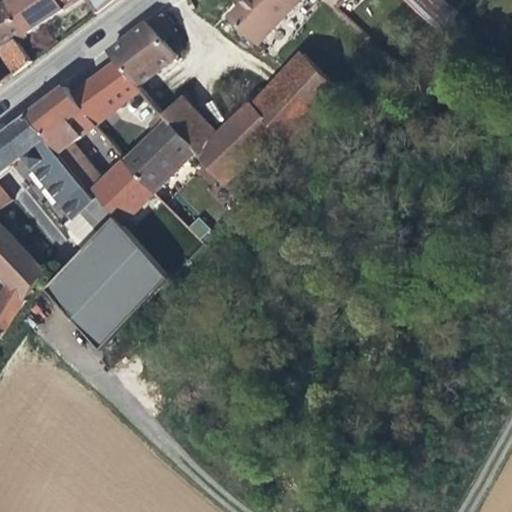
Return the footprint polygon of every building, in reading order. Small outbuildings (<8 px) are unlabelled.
[(23,44),(89,0),(16,0),(2,9),(0,5),(0,43),(7,55),(23,44)] [(90,0),(103,16),(121,3),(119,0),(90,0)] [(259,0),(251,7),(236,19),(266,51),(312,8),(304,0),(259,0)] [(416,0),(452,30),(462,14),(446,0),(416,0)] [(120,57),(126,65),(146,86),(183,55),(159,25),(120,57)] [(20,80),(38,67),(23,44),(7,55),(20,80)] [(189,100),(171,117),(177,124),(206,156),(234,186),(281,139),(294,153),(347,101),(313,62),(224,139),(189,100)] [(126,65),(77,102),(100,127),(149,91),(146,86),(126,65)] [(71,94),(36,120),(84,183),(93,175),(73,150),(100,127),(77,102),(71,94)] [(36,120),(1,148),(14,169),(28,159),(33,166),(36,163),(41,160),(73,202),(75,205),(91,192),(84,183),(36,120)] [(177,124),(133,167),(157,193),(161,200),(206,156),(177,124)] [(0,148),(0,180),(14,169),(1,148),(0,148)] [(41,160),(36,163),(67,207),(73,202),(41,160)] [(116,222),(117,223),(122,228),(157,193),(133,167),(129,162),(94,195),(101,205),(116,222)] [(0,215),(15,203),(0,181),(0,215)] [(116,222),(101,205),(72,234),(89,251),(116,222)] [(198,240),(210,231),(199,217),(187,226),(198,240)] [(0,348),(39,285),(44,278),(0,223),(0,276),(13,293),(0,311),(0,348)] [(117,223),(50,296),(104,355),(171,282),(122,228),(117,223)]
